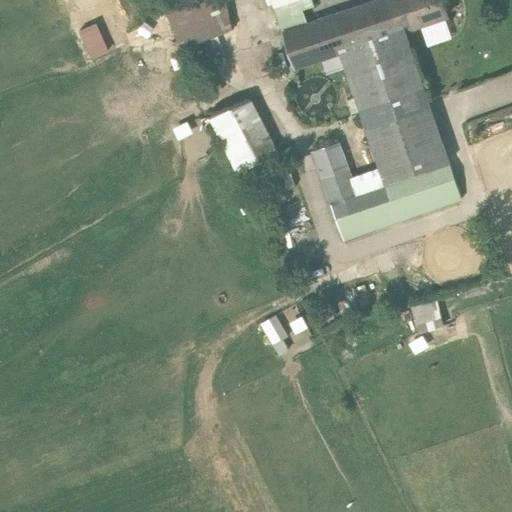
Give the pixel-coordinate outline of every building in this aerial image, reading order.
[(217,0),(180,0),(159,7),(171,45),(226,28),(217,0)] [(267,0),(277,31),(330,15),(325,0),(267,0)] [(330,207),(340,236),(468,192),(414,40),(458,25),(449,0),(376,0),(276,35),(289,72),(343,53),(390,186),(330,207)] [(203,126),(233,186),(287,159),(257,99),(203,126)] [(430,297),(406,304),(410,322),(435,315),(430,297)]
